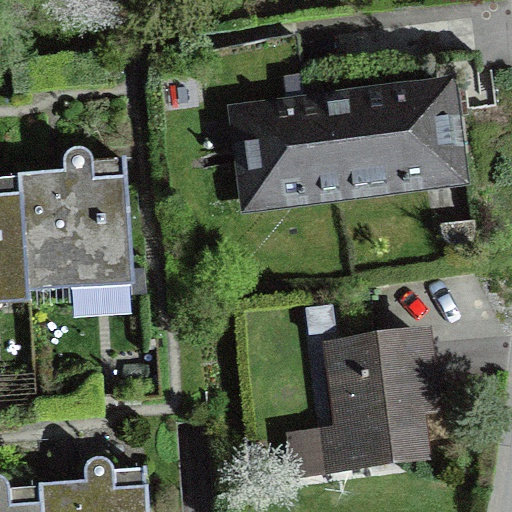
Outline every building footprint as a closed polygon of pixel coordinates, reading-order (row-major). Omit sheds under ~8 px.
[(245,150),(251,193),(284,189),(285,199),(294,197),(294,200),(311,198),(310,195),(398,184),(398,187),(415,185),(414,182),(423,181),(422,171),(455,167),(448,115),(442,64),(391,70),(391,69),(375,71),(371,72),(367,74),(364,76),(361,79),(360,82),(359,86),(358,89),(358,93),(360,103),(327,107),(324,81),(304,84),(297,36),(192,53),(206,155),(245,150)] [(21,199),(28,292),(89,289),(88,278),(132,275),(125,182),(93,184),(92,163),(90,158),(86,154),(82,152),(77,152),(71,153),(67,156),(65,160),(63,164),(64,175),(20,178),(21,199)] [(0,294),(28,292),(21,199),(0,200),(0,294)] [(457,224),(440,226),(441,233),(441,235),(441,236),(442,238),(443,239),(444,241),(445,243),(447,244),(448,245),(450,246),(451,247),(453,248),(455,248),(457,248),(459,248),(461,248),(463,247),(464,247),(466,246),(467,245),(469,244),(470,243),(471,242),(472,241),(473,239),(474,237),(475,235),(475,232),(475,229),(474,222),(457,224)] [(424,337),(331,349),(347,468),(425,458),(419,413),(433,411),(429,374),(424,337)] [(42,510),(42,511),(147,511),(146,493),(114,495),(113,473),(111,468),(107,465),(102,463),(97,462),(92,464),(88,467),(85,470),(84,475),(85,486),(41,489),(42,510)] [(0,511),(42,511),(42,510),(12,511),(10,511),(9,490),(6,485),(3,482),(0,480),(0,511)]
